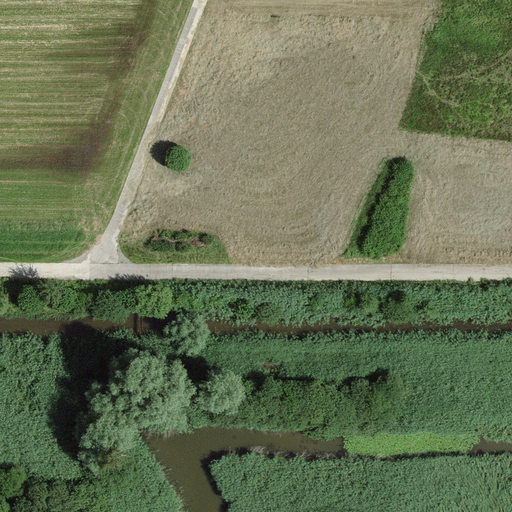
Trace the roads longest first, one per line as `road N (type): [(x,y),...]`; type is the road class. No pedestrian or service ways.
road 1 (track): [(0,274),(511,272)]
road 2 (track): [(199,0),(100,274)]
